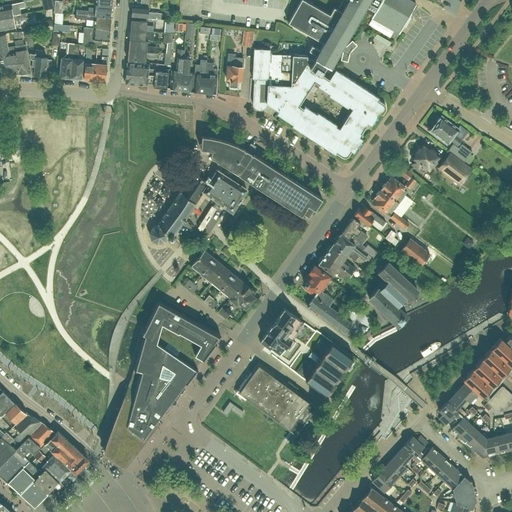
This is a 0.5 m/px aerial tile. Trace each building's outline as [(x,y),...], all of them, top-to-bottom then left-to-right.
[(323,43),(319,51),(309,45),(306,50),(316,55),(314,58),(326,65),(330,67),(363,9),(347,0),(341,0),(336,10),(332,7),(329,13),(306,0),(300,0),(288,23),(323,43)] [(347,0),(363,9),(372,14),(370,16),(398,32),(415,2),(410,0),(347,0)] [(0,17),(20,14),(19,9),(24,8),(22,2),(0,5),(0,17)] [(110,17),(111,5),(95,4),(94,11),(76,10),(75,14),(110,17)] [(148,7),(131,5),(130,17),(162,20),(163,16),(160,15),(161,13),(147,12),(148,7)] [(0,17),(0,29),(15,27),(19,26),(18,24),(27,22),(25,13),(20,14),(0,17)] [(62,14),(54,13),(54,23),(61,24),(62,14)] [(93,27),(109,29),(110,17),(75,14),(75,19),(93,20),(93,27)] [(44,19),(44,30),(53,30),(53,19),(44,19)] [(129,29),(152,32),(153,26),(145,25),(146,21),(130,20),(129,29)] [(164,20),(164,31),(172,32),(173,21),(164,20)] [(109,29),(93,27),(93,28),(84,28),(83,42),(84,42),(84,41),(92,42),(92,43),(101,44),(101,40),(108,41),(109,29)] [(152,41),(152,36),(152,32),(129,29),(128,39),(147,41),(152,41)] [(254,32),(243,30),(242,45),(252,47),(254,32)] [(166,53),(170,53),(172,32),(164,31),(163,42),(167,42),(166,53)] [(59,33),(52,33),(51,45),(58,45),(59,33)] [(0,64),(2,74),(18,73),(15,51),(8,52),(5,34),(0,35),(0,64)] [(128,39),(127,50),(157,52),(157,47),(146,46),(147,41),(128,39)] [(69,77),(73,43),(68,43),(66,58),(61,57),(59,76),(69,77)] [(75,44),(73,43),(69,77),(80,78),(82,63),(82,59),(77,59),(79,44),(78,44),(75,44)] [(14,46),(15,51),(18,73),(30,73),(25,44),(14,46)] [(94,80),(95,64),(89,63),(91,47),(85,47),(84,54),(85,54),(83,79),(94,80)] [(378,97),(335,69),(329,78),(321,73),(326,65),(314,58),(306,58),(307,55),(269,53),(269,49),(253,48),(251,79),(253,79),(252,102),(252,103),(252,104),(252,105),(253,106),(253,107),(254,107),(254,108),(255,108),(255,109),(256,109),(257,109),(257,110),(258,110),(259,110),(260,110),(261,110),(262,109),(263,109),(263,108),(264,108),(265,107),(265,106),(266,106),(266,105),(266,104),(277,111),(276,113),(292,124),(291,125),(334,153),(335,152),(341,156),(343,157),(346,156),(348,154),(351,150),(353,152),(362,138),(358,136),(367,123),(370,125),(379,112),(381,114),(384,109),(385,107),(385,104),(383,102),(377,98),(378,97)] [(35,49),(28,49),(30,59),(32,59),(31,66),(34,66),(33,73),(45,74),(45,67),(50,67),(50,60),(46,59),(46,58),(41,57),(41,50),(35,49)] [(171,70),(169,89),(180,90),(183,53),(184,49),(178,49),(177,53),(177,59),(176,70),(171,70)] [(156,58),(157,52),(127,50),(128,50),(127,60),(145,62),(145,56),(156,58)] [(183,53),(180,90),(192,91),(193,72),(188,72),(189,60),(186,60),(187,58),(184,57),(184,54),(183,53)] [(234,54),(228,54),(227,66),(226,79),(229,79),(228,87),(236,88),(237,80),(241,80),(242,67),(242,58),(234,57),(234,54)] [(95,64),(94,80),(105,81),(107,57),(101,56),(100,64),(95,64)] [(193,72),(192,91),(203,92),(206,62),(206,60),(199,59),(199,61),(199,64),(194,64),(194,66),(194,72),(193,72)] [(206,62),(203,92),(215,94),(216,75),(217,69),(212,68),(212,63),(206,62)] [(154,75),(154,69),(148,68),(148,64),(126,63),(125,75),(147,77),(151,77),(151,74),(154,75)] [(153,84),(153,87),(161,88),(161,90),(166,90),(166,88),(168,70),(170,70),(170,65),(155,64),(154,69),(154,75),(153,84)] [(146,83),(153,84),(154,75),(151,74),(151,77),(147,77),(125,75),(124,84),(146,85),(146,83)] [(457,128),(440,116),(439,117),(438,117),(435,120),(436,122),(429,130),(435,134),(435,135),(440,138),(446,143),(449,139),(456,145),(467,131),(459,125),(457,128)] [(232,170),(237,173),(238,174),(300,215),(305,207),(307,204),(314,209),(321,198),(252,153),(251,154),(244,150),(245,149),(236,145),(228,141),(219,139),(210,137),(201,135),(200,148),(208,150),(211,150),(210,156),(209,156),(232,170)] [(472,169),(473,168),(468,164),(474,157),(470,154),(472,151),(462,143),(459,148),(453,144),(449,150),(451,152),(451,153),(472,169)] [(429,149),(422,144),(412,158),(414,160),(412,164),(418,169),(421,165),(428,170),(438,156),(434,153),(435,151),(430,148),(429,149)] [(472,169),(451,153),(439,169),(461,185),(472,169)] [(212,176),(208,183),(203,191),(231,211),(246,189),(233,180),(216,170),(211,166),(206,173),(212,176)] [(411,173),(402,167),(398,173),(407,179),(411,173)] [(173,234),(203,191),(208,183),(188,168),(182,176),(188,179),(157,224),(158,224),(156,225),(155,225),(155,226),(154,226),(153,227),(152,228),(151,228),(150,229),(150,230),(150,231),(149,232),(149,233),(149,234),(149,235),(150,236),(150,237),(151,238),(151,240),(152,240),(153,241),(154,242),(156,242),(157,242),(158,242),(159,242),(161,242),(162,241),(163,240),(164,240),(164,239),(166,237),(167,239),(168,238),(168,239),(171,240),(173,238),(174,235),(173,234)] [(382,188),(380,189),(398,202),(406,192),(402,189),(404,186),(391,176),(385,183),(383,183),(381,186),(382,188)] [(415,180),(410,177),(405,184),(410,188),(415,180)] [(398,202),(380,189),(379,191),(377,191),(375,194),(375,195),(370,202),(384,213),(386,210),(390,213),(398,202)] [(371,211),(364,205),(361,209),(358,208),(353,214),(368,225),(373,218),(381,225),(384,221),(371,211)] [(408,223),(393,212),(389,217),(404,228),(408,223)] [(340,233),(339,234),(362,250),(364,246),(361,244),(368,236),(360,230),(356,227),(359,223),(352,217),(351,218),(350,219),(348,221),(348,223),(340,233)] [(333,243),(331,245),(345,256),(347,254),(354,259),(357,255),(365,260),(366,259),(367,260),(370,256),(362,250),(339,234),(338,236),(337,236),(336,236),(335,236),(335,237),(334,237),(334,238),(333,238),(333,239),(333,240),(333,241),(333,242),(333,243)] [(400,250),(420,264),(429,253),(409,238),(400,250)] [(326,252),(325,254),(350,274),(354,268),(343,260),(345,256),(331,245),(329,245),(326,249),(326,252)] [(196,270),(200,274),(213,258),(212,257),(213,255),(203,247),(188,264),(190,266),(192,264),(197,269),(196,270)] [(320,256),(317,260),(318,263),(332,274),(335,270),(346,279),(350,274),(325,254),(323,256),(321,256),(320,256)] [(213,258),(200,274),(204,278),(206,276),(211,280),(224,265),(216,258),(215,260),(213,258)] [(387,279),(378,288),(397,305),(405,296),(407,298),(416,288),(387,261),(378,271),(387,279)] [(215,286),(220,290),(233,274),(231,273),(232,271),(224,265),(211,280),(217,285),(215,286)] [(329,275),(314,265),(304,279),(305,281),(303,283),(306,285),(303,288),(313,296),(308,303),(307,303),(306,305),(308,306),(308,305),(344,332),(351,323),(328,306),(332,299),(321,291),(322,289),(320,288),(329,275)] [(233,274),(220,290),(224,294),(225,292),(230,296),(243,281),(236,274),(235,276),(233,274)] [(185,285),(188,288),(193,282),(190,279),(185,285)] [(249,285),(243,281),(230,296),(229,298),(236,304),(237,302),(245,308),(253,297),(251,295),(254,291),(249,286),(249,285)] [(198,286),(193,282),(188,288),(193,292),(198,286)] [(378,288),(377,287),(367,297),(397,324),(406,314),(397,305),(378,288)] [(208,304),(213,298),(209,294),(204,301),(208,304)] [(213,298),(208,304),(213,308),(218,302),(213,298)] [(133,367),(129,383),(121,410),(110,452),(129,461),(156,425),(154,424),(164,411),(165,412),(170,405),(170,404),(172,405),(175,400),(174,399),(175,399),(174,399),(179,393),(182,392),(184,389),(183,387),(184,386),(183,386),(188,379),(189,379),(197,369),(196,369),(195,368),(202,358),(203,358),(202,359),(203,359),(216,342),(215,342),(214,341),(220,334),(162,302),(145,327),(143,334),(144,334),(145,335),(136,368),(133,367)] [(230,313),(222,307),(218,312),(226,318),(230,313)] [(262,337),(259,342),(269,349),(270,348),(279,355),(279,354),(280,355),(290,340),(302,348),(288,367),(325,393),(352,356),(316,330),(305,344),(294,335),(303,322),(295,315),(283,307),(278,315),(270,325),(270,326),(263,336),(262,337)] [(503,341),(500,338),(463,380),(481,397),(511,363),(511,339),(508,336),(503,341)] [(268,367),(256,358),(245,373),(248,376),(246,378),(247,379),(237,392),(295,434),(316,406),(306,399),(300,408),(292,402),(298,393),(294,390),(297,387),(287,380),(285,384),(266,370),(268,367)] [(476,393),(464,382),(459,388),(457,390),(449,399),(448,399),(447,401),(446,401),(438,410),(442,414),(438,418),(446,424),(453,416),(458,420),(450,428),(481,457),(487,455),(487,452),(492,451),(489,438),(486,438),(462,417),(465,413),(458,406),(465,398),(468,402),(476,393)] [(488,400),(500,411),(511,407),(511,394),(504,387),(503,387),(503,386),(502,386),(501,386),(501,387),(500,387),(488,400)] [(0,416),(14,402),(15,401),(12,399),(11,400),(4,393),(5,392),(3,390),(2,391),(0,392),(0,416)] [(0,437),(26,413),(16,404),(17,404),(14,402),(0,416),(0,437)] [(491,407),(486,402),(483,406),(488,410),(491,407)] [(26,413),(0,437),(0,450),(12,438),(17,433),(32,416),(26,413)] [(12,438),(0,450),(0,463),(27,436),(28,436),(41,422),(32,416),(17,433),(12,438)] [(41,422),(28,436),(39,446),(53,432),(49,429),(50,428),(48,427),(47,427),(41,422)] [(33,455),(35,457),(43,465),(68,440),(67,439),(67,440),(65,439),(65,438),(64,438),(57,431),(50,438),(44,444),(33,455)] [(497,452),(508,450),(504,434),(493,436),(497,452)] [(427,442),(419,435),(415,439),(411,436),(403,444),(404,444),(403,445),(401,447),(393,456),(391,458),(386,464),(385,464),(384,466),(379,471),(373,477),(371,479),(372,479),(371,480),(384,491),(406,467),(402,463),(409,455),(414,460),(411,464),(413,466),(411,468),(416,473),(419,469),(414,465),(420,458),(452,487),(451,487),(455,502),(452,511),(469,511),(471,507),(471,508),(474,501),(475,500),(470,479),(468,480),(463,475),(458,470),(456,468),(455,469),(455,468),(453,466),(442,456),(440,454),(439,453),(437,451),(431,446),(423,454),(419,450),(427,442)] [(27,458),(39,446),(28,436),(27,436),(0,463),(0,473),(6,480),(7,481),(28,459),(27,458)] [(68,440),(43,465),(58,480),(62,476),(62,477),(64,475),(70,468),(74,472),(87,459),(83,455),(83,454),(82,454),(76,448),(74,447),(75,447),(74,446),(72,445),(68,441),(68,440)] [(43,465),(35,457),(34,459),(43,468),(45,472),(43,474),(48,479),(40,486),(46,492),(50,488),(52,490),(60,482),(58,480),(43,465)] [(28,459),(7,481),(9,480),(19,491),(18,491),(19,492),(42,469),(33,460),(24,469),(22,466),(28,459)] [(43,468),(34,459),(33,460),(42,469),(19,492),(20,493),(23,495),(24,496),(34,505),(42,497),(44,494),(45,495),(46,493),(46,492),(40,486),(48,479),(43,474),(45,472),(43,468)] [(430,489),(421,481),(418,484),(427,493),(430,489)] [(403,511),(370,487),(352,508),(347,511),(403,511)] [(411,492),(407,489),(399,499),(402,502),(411,492)]
